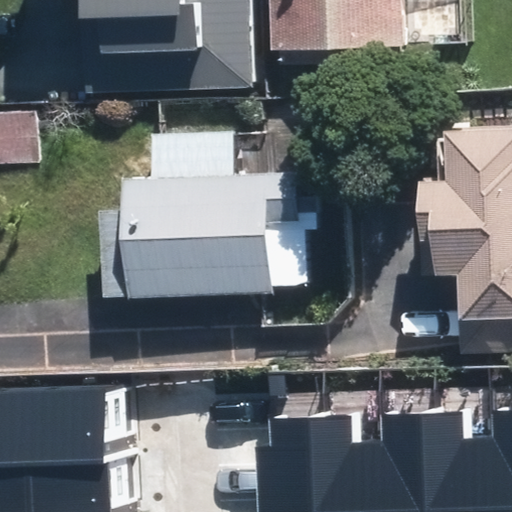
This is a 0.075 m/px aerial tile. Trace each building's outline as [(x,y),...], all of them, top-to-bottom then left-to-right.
[(254,89),(249,0),(80,0),(85,97),(254,89)] [(282,0),(284,48),(293,49),(292,62),(407,60),(406,45),(416,45),(415,0),(282,0)] [(45,111),(0,112),(0,158),(47,157),(45,111)] [(511,128),(467,129),(467,180),(438,181),(438,239),(456,239),(455,272),(467,272),(468,348),(511,347),(511,128)] [(284,291),(281,220),(311,219),(309,172),(139,178),(140,208),(114,208),(117,291),(143,290),(143,296),(284,291)] [(0,511),(112,511),(108,389),(0,392),(0,511)] [(256,511),(511,511),(511,409),(492,410),(493,436),(460,438),(459,412),(379,415),(380,441),(350,442),(349,416),(269,419),(270,447),(254,448),(256,511)]
